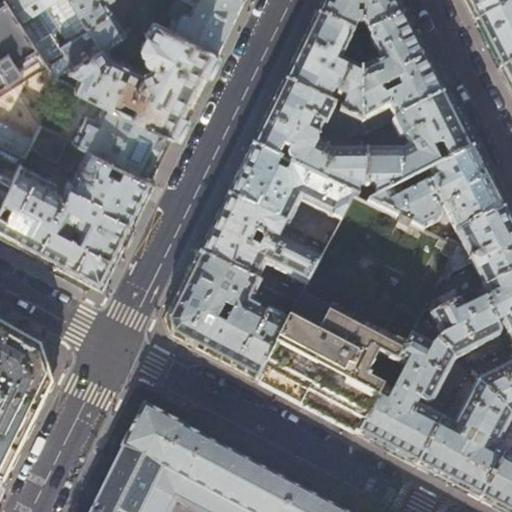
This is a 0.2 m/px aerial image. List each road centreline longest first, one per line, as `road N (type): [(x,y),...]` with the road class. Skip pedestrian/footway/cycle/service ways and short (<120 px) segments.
road 1 (tertiary): [(284,0),(109,346)]
road 2 (tertiary): [(430,511),(109,346)]
road 3 (residential): [(511,163),(427,0)]
road 4 (tertiary): [(109,346),(30,511)]
road 5 (tertiary): [(109,346),(0,287)]
